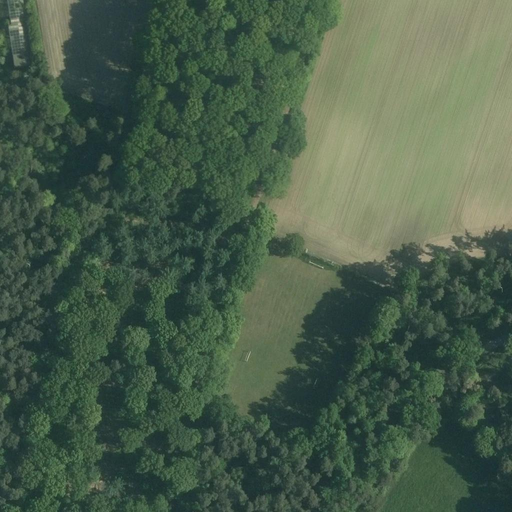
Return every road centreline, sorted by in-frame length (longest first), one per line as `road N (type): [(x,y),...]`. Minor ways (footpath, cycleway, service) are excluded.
road 1 (track): [(318,0),(182,418),(170,511)]
road 2 (track): [(358,511),(437,396),(511,321)]
